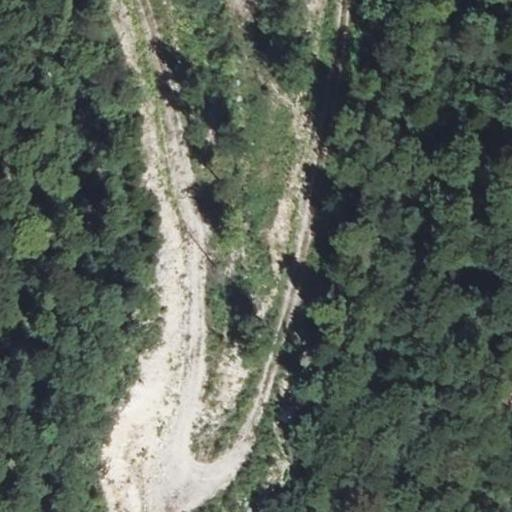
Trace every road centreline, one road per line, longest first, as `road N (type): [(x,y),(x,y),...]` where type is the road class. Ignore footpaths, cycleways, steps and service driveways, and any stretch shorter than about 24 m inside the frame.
road 1 (track): [(329,0),(330,62),(257,412),(168,511)]
road 2 (track): [(143,0),(214,316),(180,494)]
